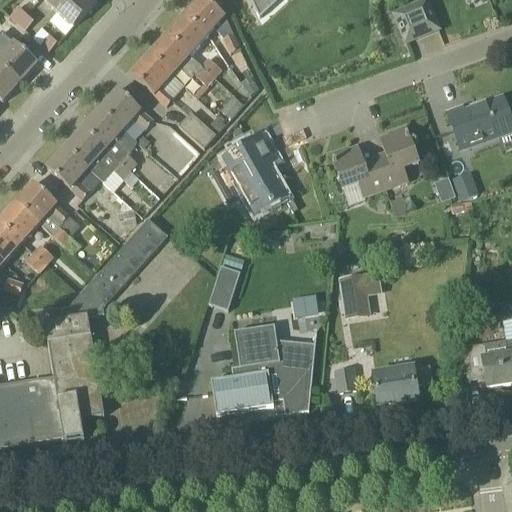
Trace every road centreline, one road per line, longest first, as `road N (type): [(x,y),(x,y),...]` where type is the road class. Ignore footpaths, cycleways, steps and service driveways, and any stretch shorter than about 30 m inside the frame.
road 1 (secondary): [(97,511),(483,452)]
road 2 (residential): [(281,123),(511,41)]
road 3 (residential): [(0,164),(141,6)]
